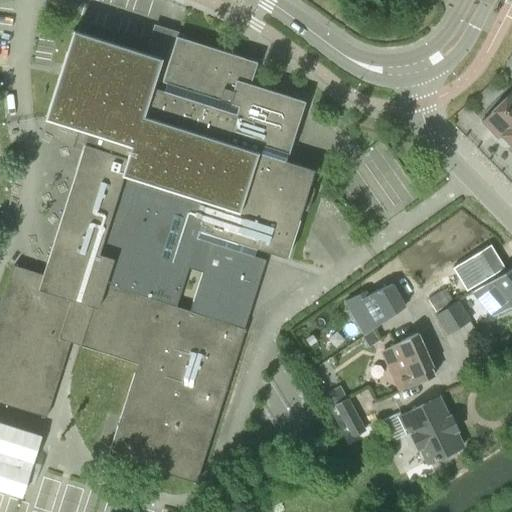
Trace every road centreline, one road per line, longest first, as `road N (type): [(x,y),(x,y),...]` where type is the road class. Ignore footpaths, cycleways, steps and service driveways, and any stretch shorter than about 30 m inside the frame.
road 1 (tertiary): [(410,69),(360,65),(264,0)]
road 2 (unclassified): [(511,221),(432,140),(419,105)]
